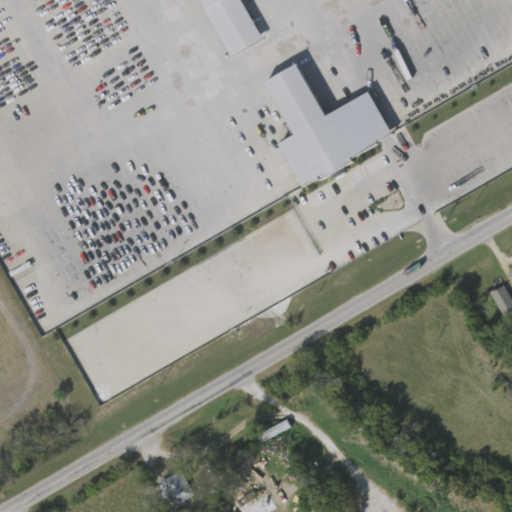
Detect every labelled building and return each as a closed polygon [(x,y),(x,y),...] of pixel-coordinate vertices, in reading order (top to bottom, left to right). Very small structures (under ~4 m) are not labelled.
[(238,0),(258,40),(226,56),(198,0),(238,0)] [(319,115),(366,91),(389,137),(296,184),(275,142),(289,135),(261,79),(293,63),(319,115)] [(488,293),(502,284),(511,299),(511,310),(503,316),(488,293)] [(258,442),(254,433),(287,417),(292,426),(258,442)] [(194,494),(170,508),(156,481),(180,468),(194,494)] [(239,511),(233,501),(252,490),(255,494),(265,488),(276,508),(269,511),(239,511)]
